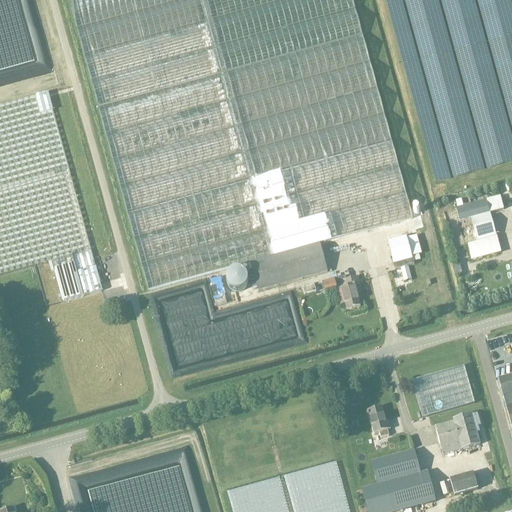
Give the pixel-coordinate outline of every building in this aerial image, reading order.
[(352,0),(67,0),(148,291),(250,263),(258,292),(327,273),(319,244),(412,219),(352,0)] [(47,93),(0,106),(0,276),(51,262),(62,302),(101,292),(94,267),(88,244),(47,93)] [(499,195),(485,198),(489,214),(503,211),(499,195)] [(485,200),(455,208),(459,223),(470,220),(489,215),(485,200)] [(489,215),(470,220),(476,240),(477,243),(467,246),(471,262),(500,253),(489,215)] [(464,241),(475,239),(470,224),(460,226),(464,241)] [(416,236),(406,239),(406,237),(387,242),(393,265),(394,270),(413,265),(412,260),(411,258),(421,256),(416,236)] [(227,277),(227,281),(227,284),(228,288),(231,290),(231,291),(234,292),(237,292),(241,292),(244,290),(246,287),(248,284),(248,280),(247,277),(244,274),(242,272),(239,271),(236,271),(232,272),(229,274),(227,277)] [(340,289),(346,311),(360,307),(356,294),(361,293),(357,277),(345,281),(347,287),(340,289)] [(321,281),(323,290),(336,287),(334,278),(321,281)] [(412,381),(422,418),(475,404),(464,366),(412,381)] [(503,393),(511,391),(511,372),(509,373),(508,374),(497,376),(502,381),(506,380),(506,384),(502,388),(503,393)] [(388,422),(385,423),(381,408),(368,411),(374,434),(379,433),(381,439),(388,437),(387,431),(390,430),(388,422)] [(445,425),(435,427),(443,455),(480,446),(472,415),(453,420),(454,422),(445,425)] [(480,435),(484,434),(480,419),(476,420),(480,435)] [(420,475),(413,452),(371,463),(377,487),(361,491),(366,511),(399,511),(435,503),(427,473),(420,475)] [(449,481),(454,497),(478,491),(473,474),(449,481)]
